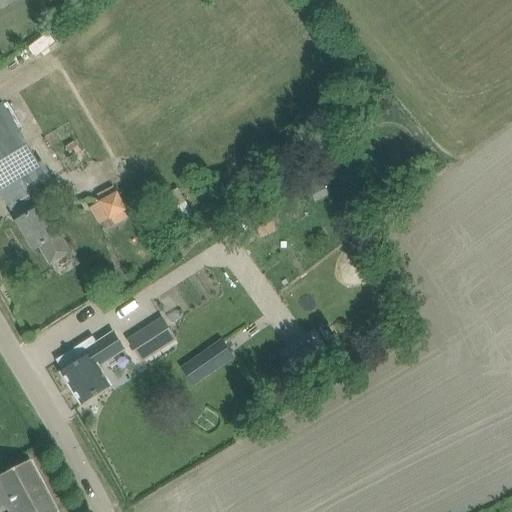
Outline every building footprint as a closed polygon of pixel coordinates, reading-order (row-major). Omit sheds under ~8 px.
[(0,0),(0,9),(16,0),(0,0)] [(3,103),(0,104),(0,194),(8,207),(16,203),(24,217),(16,221),(34,251),(40,247),(50,263),(71,251),(61,234),(58,236),(39,204),(37,206),(30,194),(51,182),(3,103)] [(314,201),(329,195),(321,176),(307,182),(314,201)] [(99,224),(112,219),(114,224),(131,217),(117,186),(98,194),(101,200),(90,204),(99,224)] [(171,198),(159,205),(164,215),(177,207),(171,198)] [(276,230),(272,221),(256,229),(260,238),(276,230)] [(177,340),(162,317),(127,340),(141,363),(177,340)] [(323,327),(279,348),(289,369),(333,348),(323,327)] [(81,403),(98,393),(112,384),(99,364),(123,349),(112,333),(91,346),(89,342),(59,361),(65,371),(62,373),(81,403)] [(222,342),(196,360),(208,376),(233,358),(222,342)] [(57,511),(30,460),(0,476),(0,506),(10,502),(15,511),(57,511)]
